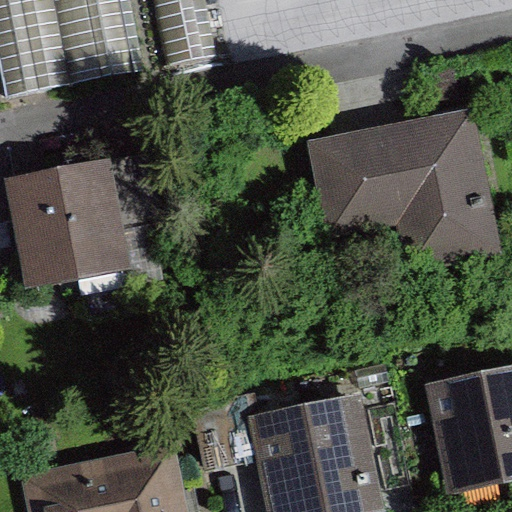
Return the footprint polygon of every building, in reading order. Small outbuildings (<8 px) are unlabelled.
[(118,0),(0,0),(0,65),(6,98),(133,74),(118,0)] [(205,0),(153,0),(166,67),(217,56),(205,0)] [(457,131),(298,158),(314,254),(393,241),(400,281),(480,268),(457,131)] [(94,173),(0,189),(0,253),(7,292),(111,273),(94,173)] [(511,373),(419,392),(440,501),(511,486),(511,373)] [(372,511),(353,409),(240,432),(254,511),(372,511)] [(171,511),(158,457),(15,485),(19,511),(171,511)]
